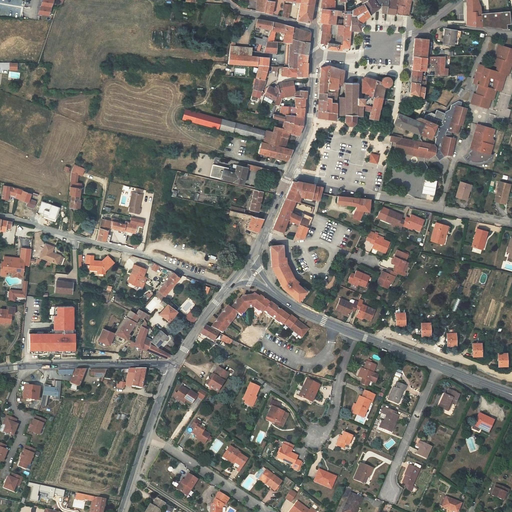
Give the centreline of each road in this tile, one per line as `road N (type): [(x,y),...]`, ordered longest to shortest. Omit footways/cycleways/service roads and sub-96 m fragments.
road 1 (residential): [(0,216),(150,257),(227,288)]
road 2 (residential): [(287,173),(511,224)]
road 3 (residential): [(313,55),(363,54),(460,0)]
road 4 (tertiary): [(23,367),(174,363)]
road 5 (residential): [(375,341),(385,332),(508,378)]
road 6 (residential): [(145,435),(265,511)]
road 7 (residential): [(437,365),(385,491)]
